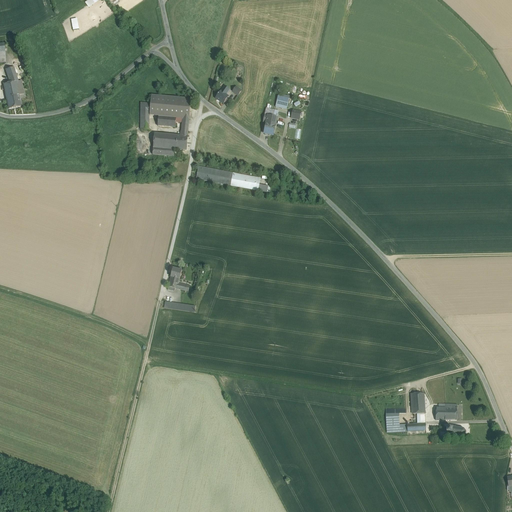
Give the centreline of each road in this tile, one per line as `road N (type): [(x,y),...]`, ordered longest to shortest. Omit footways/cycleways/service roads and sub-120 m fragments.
road 1 (unclassified): [(511,444),(478,367),(385,258),(323,195),(212,107)]
road 2 (track): [(106,511),(161,292)]
road 3 (unclassified): [(161,292),(196,122),(212,107)]
road 4 (unclassified): [(0,114),(75,107),(154,49)]
road 5 (track): [(385,258),(511,255)]
